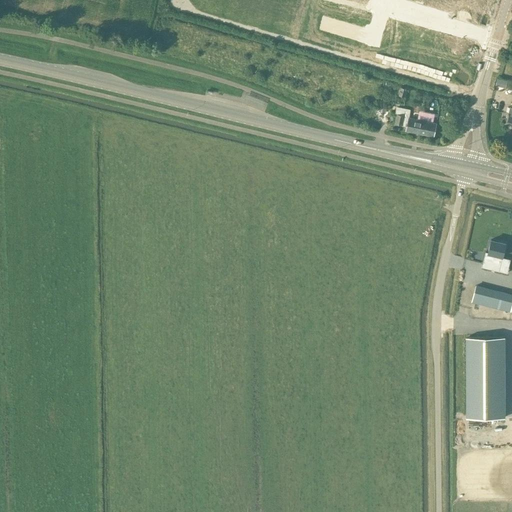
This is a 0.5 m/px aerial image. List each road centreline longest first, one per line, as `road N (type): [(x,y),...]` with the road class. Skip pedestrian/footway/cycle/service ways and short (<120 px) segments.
road 1 (tertiary): [(451,166),(0,61)]
road 2 (unclassified): [(440,511),(439,287),(464,169)]
